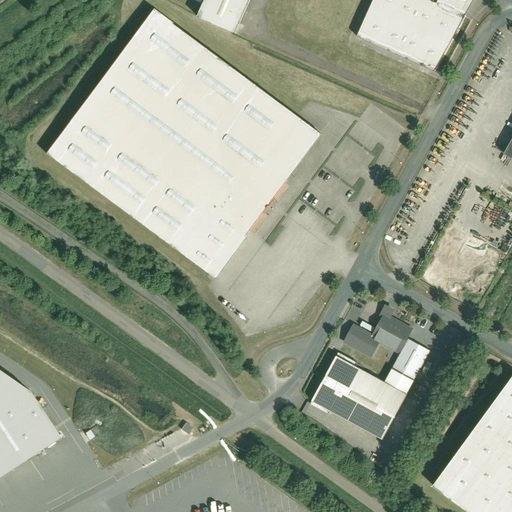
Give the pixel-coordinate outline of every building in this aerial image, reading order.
[(202,0),(197,13),(237,30),(250,0),(202,0)] [(438,0),(371,0),(355,35),(436,69),(472,0),(438,0),(439,0),(438,0)] [(317,134),(147,10),(41,154),(211,278),(317,134)] [(373,336),(370,341),(378,345),(398,355),(406,340),(412,329),(383,315),(373,336)] [(370,341),(373,336),(353,325),(343,343),(371,359),(378,345),(370,341)] [(429,352),(406,340),(398,355),(391,369),(413,381),(429,352)] [(414,400),(333,357),(309,401),(389,445),(414,400)] [(0,373),(0,481),(62,441),(32,395),(0,373)] [(511,511),(511,382),(435,489),(466,511),(511,511)]
